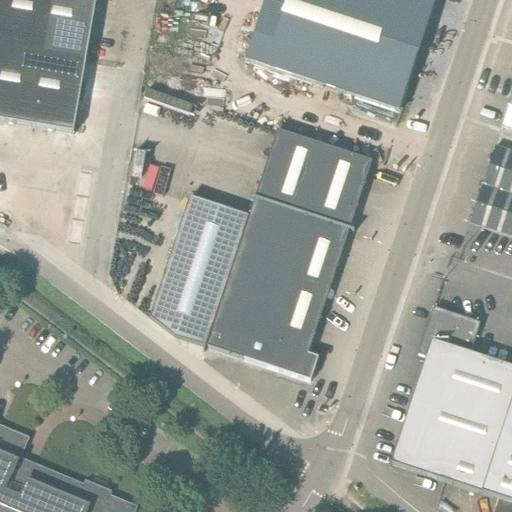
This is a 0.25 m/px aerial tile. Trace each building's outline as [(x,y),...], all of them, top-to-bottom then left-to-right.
[(0,0),(0,45),(86,60),(96,0),(0,0)] [(264,0),(263,5),(244,63),(399,114),(436,0),(264,0)] [(0,45),(0,123),(73,136),(86,60),(0,45)] [(511,95),(501,128),(511,131),(511,95)] [(350,231),(372,164),(277,132),(255,200),(251,199),(250,200),(254,201),(206,349),(310,384),(314,372),(318,360),(308,357),(349,232),(353,234),(354,232),(350,231)] [(511,154),(495,149),(482,187),(470,225),(511,238),(511,154)] [(426,359),(416,389),(511,420),(511,370),(468,355),(478,324),(433,310),(418,356),(426,359)] [(511,420),(416,389),(391,466),(498,501),(511,505),(511,420)] [(0,511),(133,511),(135,510),(40,473),(38,478),(16,469),(27,443),(0,431),(0,511)] [(511,511),(511,505),(498,501),(494,511),(511,511)]
